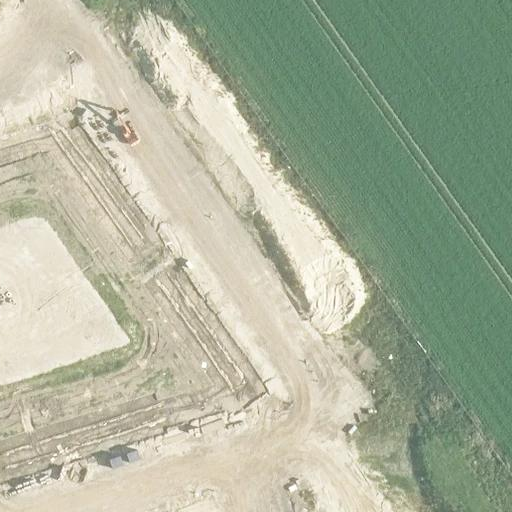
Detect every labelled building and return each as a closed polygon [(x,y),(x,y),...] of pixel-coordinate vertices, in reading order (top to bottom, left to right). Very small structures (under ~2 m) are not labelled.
[(71,112),(41,133),(54,151),(84,130),(71,112)] [(84,130),(54,151),(66,169),(96,148),(84,130)] [(96,148),(66,169),(79,187),(109,166),(96,148)] [(19,166),(9,173),(14,179),(23,173),(19,166)] [(109,166),(79,187),(91,204),(121,183),(109,166)] [(23,173),(14,179),(19,186),(28,180),(23,173)] [(121,183),(91,204),(104,222),(134,201),(121,183)] [(44,201),(34,208),(39,215),(48,208),(44,201)] [(134,201),(104,222),(116,240),(146,219),(134,201)] [(48,208),(39,215),(44,221),(53,215),(48,208)] [(146,219),(116,240),(129,258),(159,237),(152,227),(146,219)] [(69,237),(59,243),(64,250),(73,243),(69,237)] [(73,243),(64,250),(68,257),(78,250),(73,243)] [(86,261),(77,268),(81,275),(91,268),(86,261)] [(176,265),(146,286),(159,305),(189,284),(176,265)] [(189,284),(159,305),(172,323),(202,301),(189,284)] [(202,301),(172,323),(184,340),(214,319),(202,301)] [(126,318),(116,324),(121,331),(130,325),(126,318)] [(214,319),(184,340),(197,358),(227,337),(214,319)] [(138,336),(129,342),(134,349),(143,343),(138,336)] [(227,337),(197,358),(209,375),(239,354),(227,337)] [(143,343),(134,349),(138,356),(148,349),(143,343)] [(123,347),(115,349),(118,360),(126,358),(123,347)] [(115,349),(107,352),(110,363),(118,360),(115,349)] [(239,354),(209,375),(221,393),(251,372),(239,354)] [(81,360),(73,362),(77,373),(85,371),(81,360)] [(73,362),(65,364),(69,375),(77,373),(73,362)] [(163,371),(154,378),(159,385),(168,378),(163,371)] [(40,372),(32,375),(35,386),(43,383),(40,372)] [(251,372),(221,393),(234,412),(264,391),(251,372)] [(32,375),(24,377),(27,388),(35,386),(32,375)] [(168,378),(159,385),(163,391),(173,385),(168,378)] [(153,397),(131,403),(142,438),(163,432),(153,397)] [(131,403),(110,410),(121,445),(142,438),(131,403)] [(188,407),(179,413),(183,420),(193,413),(188,407)] [(110,410),(90,416),(100,451),(121,445),(110,410)] [(193,413),(183,420),(188,427),(198,420),(193,413)] [(90,416),(69,422),(80,457),(100,451),(90,416)] [(69,422),(48,428),(59,464),(80,457),(69,422)] [(48,428),(28,435),(38,470),(59,464),(48,428)] [(28,435),(7,441),(18,476),(38,470),(28,435)] [(7,441),(0,443),(0,481),(18,476),(7,441)]
